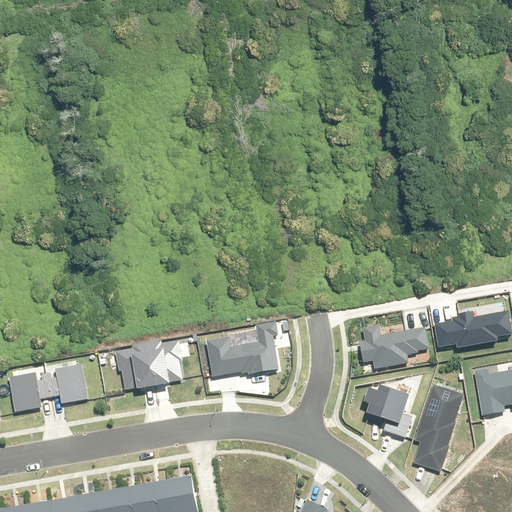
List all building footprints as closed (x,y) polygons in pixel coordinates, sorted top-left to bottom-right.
[(457,323),(437,327),(441,351),(458,348),(458,349),(498,341),(498,338),(511,335),(511,328),(509,313),(476,320),(475,315),(456,319),(457,323)] [(231,340),(208,345),(214,378),(238,373),(239,378),(279,370),(273,339),(278,338),(276,328),(259,331),(262,346),(233,352),(231,340)] [(368,343),(362,345),(366,363),(376,362),(377,370),(411,363),(409,356),(429,352),(425,330),(382,338),(380,330),(365,332),(368,343)] [(178,343),(110,357),(117,394),(185,381),(178,343)] [(511,364),(497,367),(498,375),(492,376),(491,371),(477,373),(485,419),(507,416),(506,409),(511,407),(511,364)] [(82,367),(11,381),(17,414),(44,409),(43,402),(61,399),(63,405),(89,400),(82,367)] [(469,397),(436,385),(416,442),(424,445),(417,464),(443,473),(453,447),(451,446),(469,397)] [(382,432),(406,440),(413,420),(403,417),(409,399),(382,390),(380,396),(372,393),(368,404),(373,406),(369,417),(385,422),(382,432)] [(172,511),(194,511),(189,479),(167,483),(172,511)] [(150,511),(172,511),(167,483),(146,487),(150,511)] [(126,511),(150,511),(146,487),(123,491),(126,511)] [(102,511),(126,511),(123,491),(100,495),(102,511)] [(78,511),(102,511),(100,495),(76,499),(78,511)] [(78,511),(76,499),(53,503),(54,511),(78,511)] [(29,511),(54,511),(53,503),(29,507),(29,511)] [(324,511),(308,503),(303,511),(324,511)]
